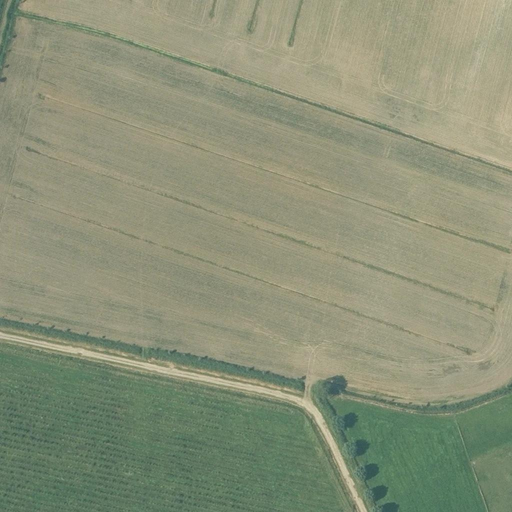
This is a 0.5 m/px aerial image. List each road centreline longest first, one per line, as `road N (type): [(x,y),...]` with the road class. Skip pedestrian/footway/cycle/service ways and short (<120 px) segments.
road 1 (track): [(303,403),(0,336)]
road 2 (track): [(511,379),(448,400),(308,381),(303,403)]
road 3 (track): [(363,511),(303,403)]
